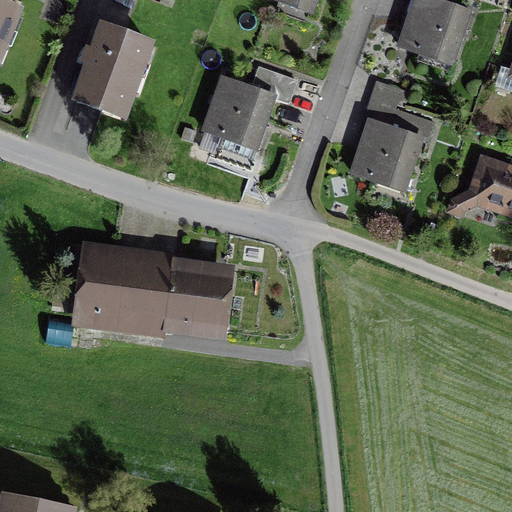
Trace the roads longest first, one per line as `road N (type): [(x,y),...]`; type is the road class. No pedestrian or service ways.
road 1 (residential): [(0,146),(72,174),(289,231)]
road 2 (residential): [(289,231),(328,417),(336,511)]
road 3 (unclassified): [(289,231),(338,237),(511,301)]
